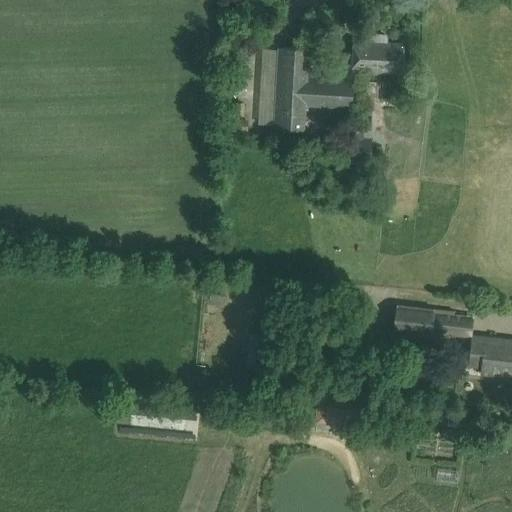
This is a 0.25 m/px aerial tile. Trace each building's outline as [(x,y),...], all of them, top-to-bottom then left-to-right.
[(404,43),(387,42),(387,37),(385,35),(372,34),(370,37),(369,41),(354,40),(352,71),(377,72),(402,73),(404,43)] [(280,48),(276,102),(275,128),(305,130),(306,104),(351,106),(352,80),(306,78),(308,49),(280,48)] [(347,136),(346,157),(371,158),(372,138),(347,136)] [(335,182),(345,183),(347,160),(336,159),(335,182)] [(397,304),(394,331),(430,335),(431,332),(434,312),(434,309),(397,304)] [(434,312),(431,332),(471,337),(473,316),(434,312)] [(394,334),(385,332),(385,330),(374,328),(372,342),(392,346),(394,334)] [(511,341),(499,340),(472,337),(469,367),(481,368),(480,373),(511,376),(511,341)] [(318,412),(358,416),(361,390),(321,385),(318,412)]
